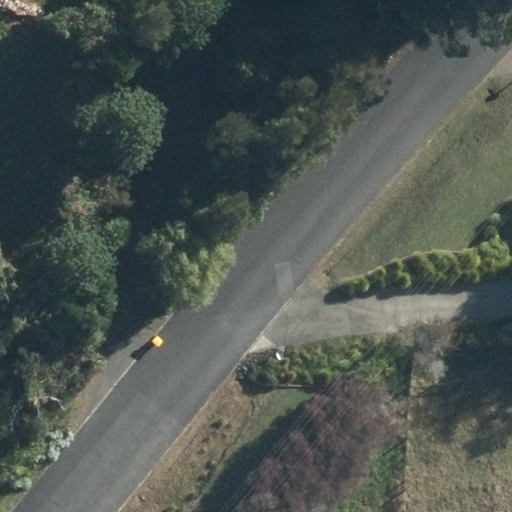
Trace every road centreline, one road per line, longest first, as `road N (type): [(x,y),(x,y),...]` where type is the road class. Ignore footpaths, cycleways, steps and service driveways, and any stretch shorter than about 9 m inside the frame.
road 1 (residential): [(105,511),(511,47)]
road 2 (unknown): [(280,311),(511,289)]
